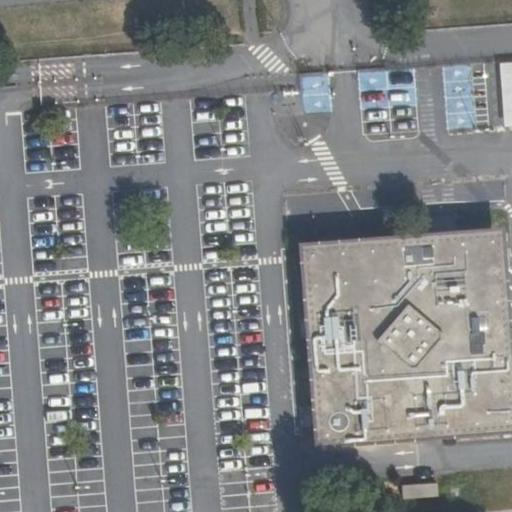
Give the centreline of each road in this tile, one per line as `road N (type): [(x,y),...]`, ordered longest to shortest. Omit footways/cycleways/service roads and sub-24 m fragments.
road 1 (unknown): [(174,79),(212,511)]
road 2 (unknown): [(86,84),(120,511)]
road 3 (unknown): [(0,105),(44,511)]
road 4 (unknown): [(511,153),(263,170)]
